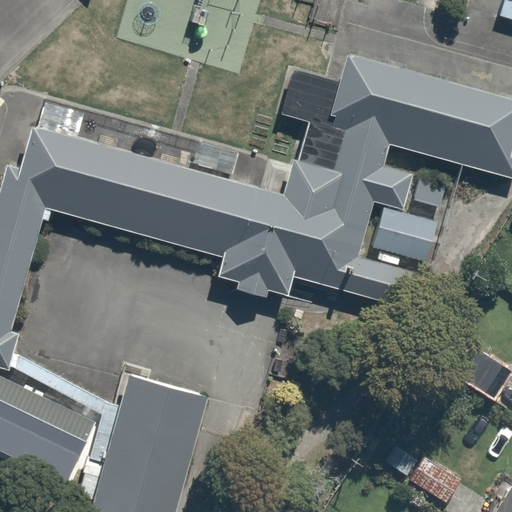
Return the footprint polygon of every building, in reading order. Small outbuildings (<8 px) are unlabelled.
[(307,0),(317,3),(311,21),(341,31),(350,0),(307,0)] [(484,174),(505,93),(323,47),(292,170),(7,97),(2,115),(0,122),(0,201),(218,257),(211,285),(288,305),(295,277),(390,301),(399,268),(362,258),(374,210),(411,220),(420,183),(385,174),(390,152),(483,176),(484,174)] [(0,314),(10,277),(0,274),(0,314)] [(504,379),(464,352),(450,371),(491,399),(504,379)] [(89,414),(0,374),(0,428),(69,459),(89,414)] [(170,511),(200,397),(109,374),(73,511),(170,511)] [(452,478),(419,456),(403,480),(436,502),(452,478)] [(511,511),(511,469),(484,511),(511,511)]
